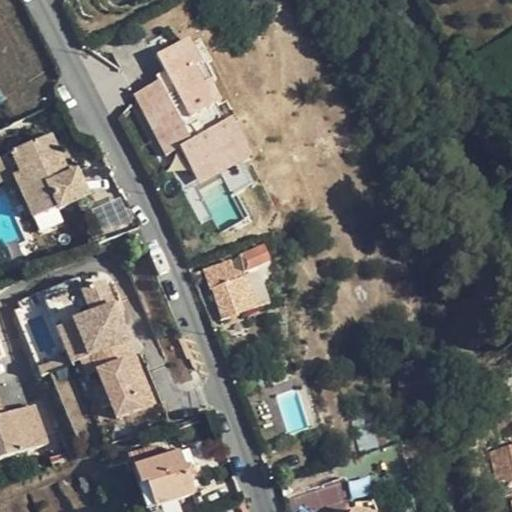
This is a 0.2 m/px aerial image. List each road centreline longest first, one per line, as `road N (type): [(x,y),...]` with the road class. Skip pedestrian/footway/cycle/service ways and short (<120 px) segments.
road 1 (residential): [(260,511),(147,223),(35,0)]
road 2 (residential): [(397,0),(511,196)]
